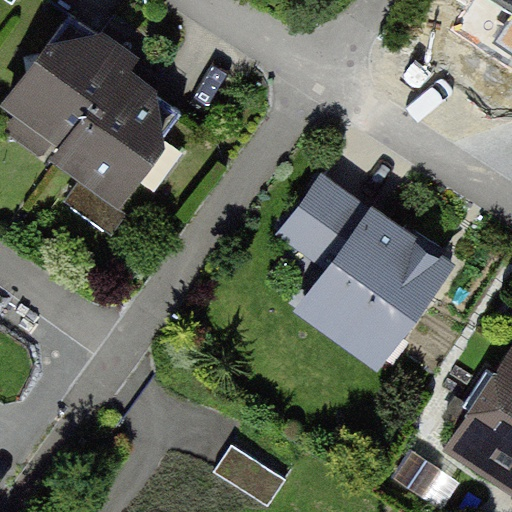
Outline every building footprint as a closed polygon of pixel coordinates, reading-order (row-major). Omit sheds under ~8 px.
[(0,123),(61,167),(133,67),(72,24),(0,123)] [(61,167),(122,210),(194,111),(133,67),(61,167)] [(459,264),(372,206),(298,315),(386,373),(459,264)] [(511,350),(444,450),(511,496),(511,350)] [(235,439),(220,469),(277,497),(292,468),(235,439)]
